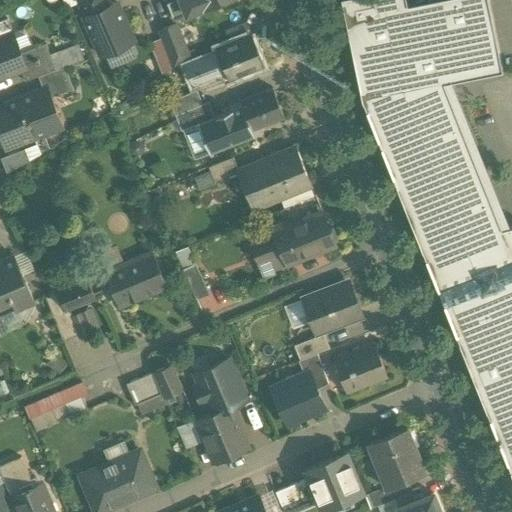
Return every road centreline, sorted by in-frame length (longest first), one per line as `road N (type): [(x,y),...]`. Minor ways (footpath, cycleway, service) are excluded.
road 1 (residential): [(282,0),(435,384)]
road 2 (residential): [(138,511),(435,384)]
road 3 (residential): [(435,384),(486,511)]
